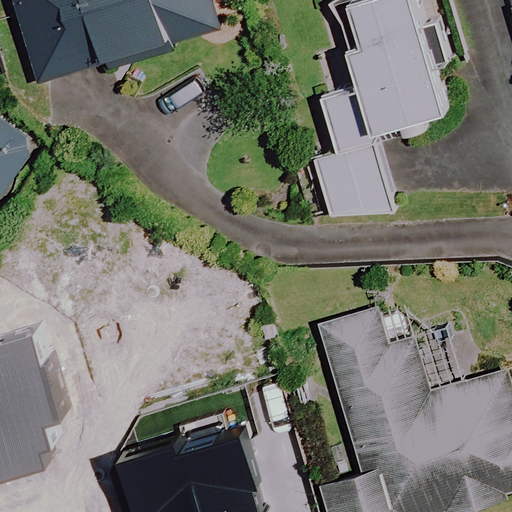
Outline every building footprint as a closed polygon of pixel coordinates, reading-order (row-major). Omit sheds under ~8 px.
[(24,0),(49,75),(223,20),(216,0),(24,0)] [(442,108),(450,105),(415,0),(351,0),(364,38),(351,42),(364,81),(326,94),(344,148),(322,156),(340,210),(402,209),(379,128),(405,120),(409,132),(434,123),(430,112),(442,108)] [(0,198),(37,143),(0,118),(0,198)] [(398,342),(387,304),(327,322),(369,470),(327,482),(335,511),(450,511),(511,494),(511,365),(432,388),(417,337),(398,342)] [(240,430),(220,360),(145,381),(154,413),(129,420),(112,361),(21,387),(57,511),(152,511),(137,460),(240,430)]
